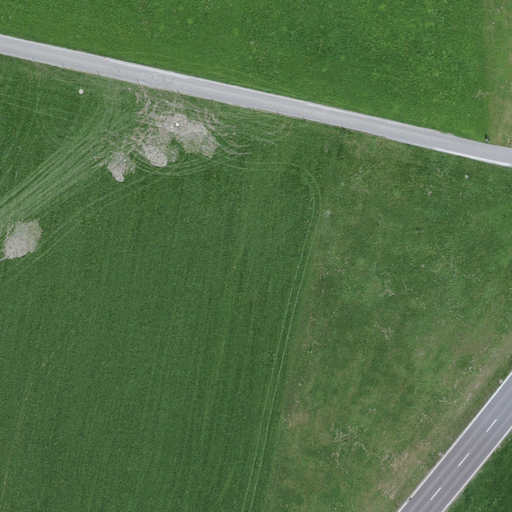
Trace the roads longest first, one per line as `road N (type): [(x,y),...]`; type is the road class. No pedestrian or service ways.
road 1 (track): [(511,160),(0,50)]
road 2 (secondary): [(511,401),(421,511)]
